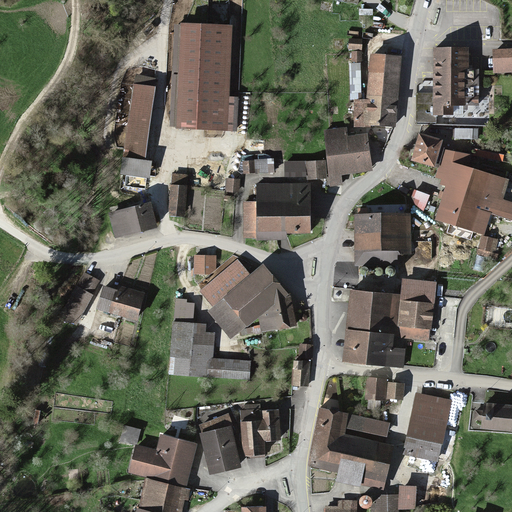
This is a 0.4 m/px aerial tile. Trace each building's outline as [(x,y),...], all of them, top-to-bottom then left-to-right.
[(176,26),(173,128),(234,129),(235,100),(227,100),(228,27),(176,26)] [(417,94),(416,122),(434,122),(435,103),(471,104),(472,69),(464,69),(465,50),(431,50),(430,95),(417,94)] [(511,51),(491,51),(491,73),(511,73),(511,51)] [(392,126),(397,58),(369,56),(365,102),(352,102),(354,124),(392,126)] [(131,88),(120,155),(140,159),(151,91),(131,88)] [(321,134),(327,176),(369,170),(364,138),(344,140),(343,131),(321,134)] [(414,135),(407,161),(431,167),(438,141),(414,135)] [(501,157),(476,152),(474,162),(499,167),(501,157)] [(446,180),(436,221),(482,233),(485,218),(511,225),(511,205),(498,202),(504,181),(465,171),(468,161),(443,154),(437,178),(446,180)] [(147,163),(125,162),(124,179),(147,180),(147,163)] [(271,163),(254,163),(253,174),(270,175),(271,163)] [(238,181),(225,181),(225,191),(238,191),(238,181)] [(168,186),(167,214),(184,215),(185,187),(168,186)] [(305,187),(253,188),(253,204),(242,204),(242,240),(280,239),(280,232),(306,232),(305,187)] [(428,197),(412,192),(409,201),(425,206),(428,197)] [(145,206),(117,211),(121,233),(150,227),(145,206)] [(406,216),(350,216),(349,265),(398,266),(398,256),(405,256),(406,216)] [(430,243),(416,243),(416,256),(429,257),(430,243)] [(218,259),(185,258),(184,291),(217,292),(218,259)] [(288,296),(282,297),(259,269),(206,313),(229,340),(253,321),(254,332),(292,327),(288,296)] [(80,274),(58,316),(75,324),(96,283),(80,274)] [(400,281),(394,337),(427,341),(433,284),(400,281)] [(116,294),(100,289),(94,309),(134,321),(141,296),(118,289),(116,294)] [(349,292),(340,361),(399,368),(401,350),(389,349),(395,298),(349,292)] [(202,326),(171,323),(165,374),(245,383),(247,365),(208,361),(211,334),(201,333),(202,326)] [(289,386),(305,388),(307,363),(292,361),(289,386)] [(363,381),(362,400),(380,400),(381,382),(363,381)] [(402,386),(385,385),(384,400),(401,401),(402,386)] [(412,396),(400,454),(437,461),(449,404),(412,396)] [(511,407),(479,405),(477,431),(511,433),(511,407)] [(382,490),(392,446),(344,434),(348,414),(321,408),(309,466),(337,472),(336,481),(382,490)] [(258,424),(236,425),(237,457),(263,456),(262,441),(276,441),(276,410),(258,410),(258,424)] [(226,417),(197,428),(199,434),(197,434),(207,475),(237,469),(229,437),(233,435),(226,417)] [(137,430),(121,427),(118,443),(134,447),(137,430)] [(131,449),(126,474),(183,487),(192,447),(158,439),(154,454),(131,449)] [(186,491),(142,481),(135,511),(178,511),(181,501),(183,502),(186,491)] [(411,488),(397,489),(397,511),(412,511),(411,488)] [(394,511),(395,497),(375,497),(375,511),(394,511)] [(322,510),(321,511),(351,511),(352,504),(335,503),(335,510),(322,510)]
